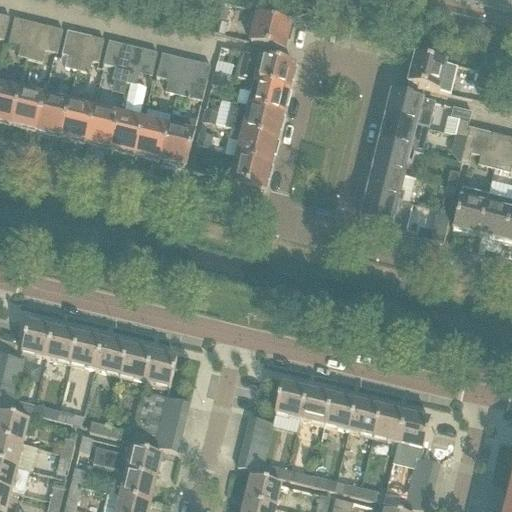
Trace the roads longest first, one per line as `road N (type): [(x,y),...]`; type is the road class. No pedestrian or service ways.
road 1 (residential): [(337,247),(375,97),(356,73),(312,77),(273,232)]
road 2 (residential): [(273,232),(0,164)]
road 3 (residential): [(243,343),(0,282)]
road 4 (residential): [(484,396),(243,343)]
road 5 (residential): [(511,287),(337,247)]
road 6 (residential): [(201,511),(243,343)]
